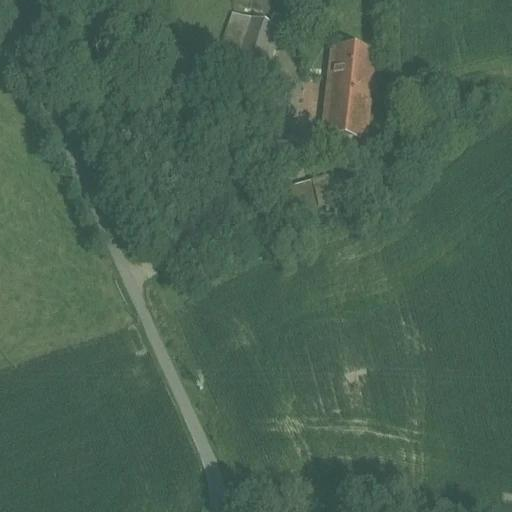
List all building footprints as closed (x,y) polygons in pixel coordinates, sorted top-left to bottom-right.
[(280,33),(234,16),(209,84),(255,101),(280,33)] [(375,54),(333,49),(323,141),(365,145),(375,54)] [(462,99),(411,134),(423,151),(474,116),(462,99)] [(354,174),(312,185),(319,210),(324,208),(326,214),(362,205),(354,174)] [(312,185),(287,192),(288,196),(293,217),(319,210),(312,185)] [(293,217),(288,196),(277,199),(283,224),(295,221),(293,217)]
